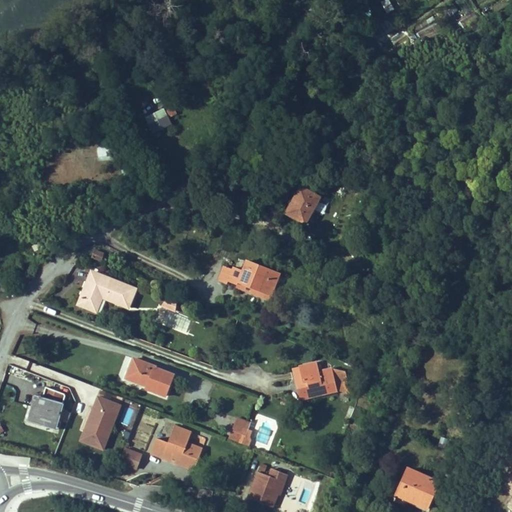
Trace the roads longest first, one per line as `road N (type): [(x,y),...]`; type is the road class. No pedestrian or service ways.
road 1 (residential): [(0,353),(49,264),(243,142),(285,40),(319,0)]
road 2 (secondary): [(163,511),(48,478),(0,479)]
road 3 (unknown): [(92,232),(211,290)]
